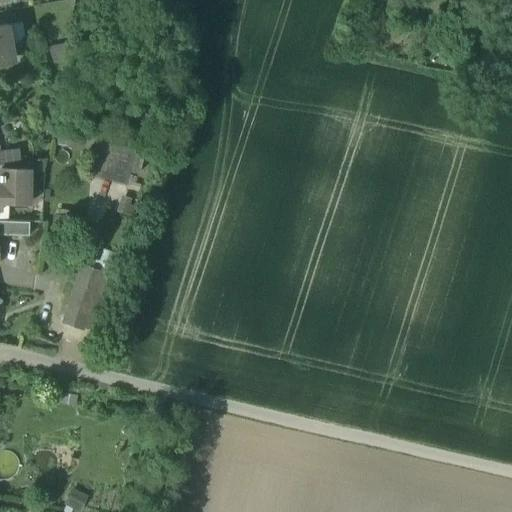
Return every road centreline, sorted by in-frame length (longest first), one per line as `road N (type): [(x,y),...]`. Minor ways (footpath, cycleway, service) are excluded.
road 1 (track): [(163,398),(511,481)]
road 2 (residential): [(0,356),(163,398)]
